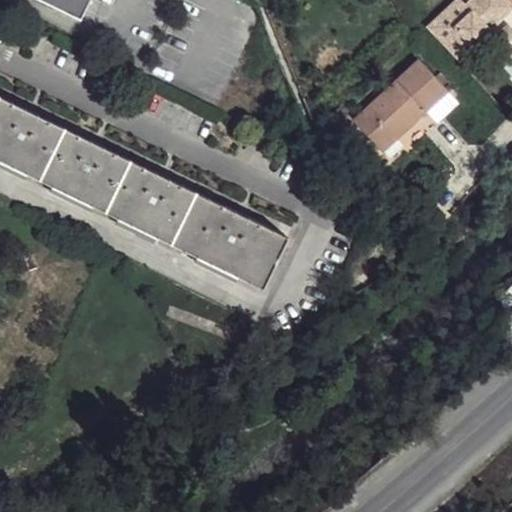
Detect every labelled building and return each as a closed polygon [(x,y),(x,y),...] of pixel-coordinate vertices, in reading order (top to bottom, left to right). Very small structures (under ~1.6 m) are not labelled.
[(35,0),(82,22),(92,0),(35,0)] [(511,0),(452,0),(430,20),(460,53),(511,5),(511,0)] [(424,107),(448,87),(420,55),(396,75),(424,107)] [(380,146),(424,107),(396,75),(353,113),(380,146)] [(435,121),(459,99),(448,87),(424,107),(435,121)] [(0,160),(267,297),(293,245),(0,96),(0,160)]
